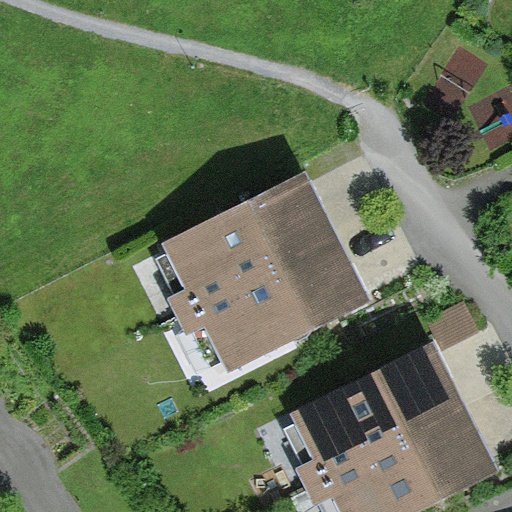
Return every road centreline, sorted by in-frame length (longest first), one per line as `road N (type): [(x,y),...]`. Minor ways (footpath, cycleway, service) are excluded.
road 1 (residential): [(511,511),(54,511),(0,434)]
road 2 (residential): [(369,117),(473,268),(511,310)]
